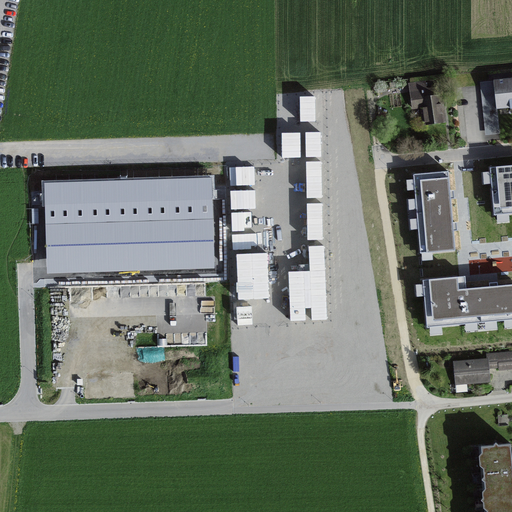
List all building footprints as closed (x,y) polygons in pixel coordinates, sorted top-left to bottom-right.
[(511,81),(494,84),(481,85),(487,138),(500,137),(497,112),(511,110),(511,81)] [(446,126),(442,99),(428,101),(426,85),(411,87),(414,112),(425,111),(427,128),(446,126)] [(258,182),(265,392),(340,390),(331,104),(293,106),(296,181),(258,182)] [(511,213),(511,166),(490,169),(494,215),(511,213)] [(417,214),(448,211),(445,173),(414,176),(417,214)] [(212,177),(44,183),(45,204),(213,199),(212,177)] [(213,199),(45,204),(46,224),(214,219),(213,199)] [(448,211),(417,214),(420,252),(451,250),(448,211)] [(214,219),(46,224),(47,273),(215,268),(214,219)] [(0,376),(11,376),(8,276),(0,276),(0,376)] [(461,325),(458,288),(457,278),(422,281),(426,329),(461,325)] [(511,283),(458,288),(461,325),(511,320),(511,283)] [(490,363),(455,365),(457,388),(491,385),(490,371),(498,371),(499,374),(511,372),(511,353),(500,355),(500,356),(490,357),(490,363)] [(484,494),(484,502),(511,499),(511,478),(509,447),(482,450),(482,457),(479,457),(480,469),(484,469),(487,493),(484,494)] [(511,511),(511,499),(484,502),(485,511),(488,511),(487,511),(511,511)]
